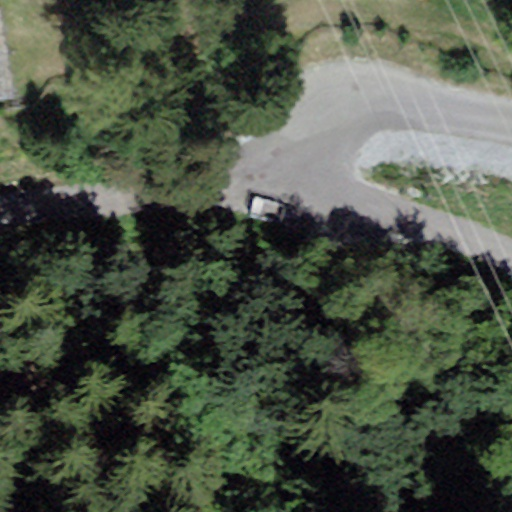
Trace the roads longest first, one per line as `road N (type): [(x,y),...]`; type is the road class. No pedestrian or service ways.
road 1 (residential): [(0,213),(312,183)]
road 2 (residential): [(312,183),(309,145),(335,118),(433,113),(511,127)]
road 3 (residential): [(312,183),(350,206),(461,238),(511,266)]
